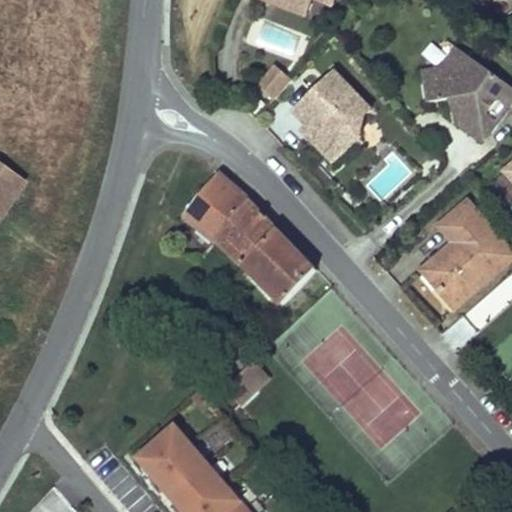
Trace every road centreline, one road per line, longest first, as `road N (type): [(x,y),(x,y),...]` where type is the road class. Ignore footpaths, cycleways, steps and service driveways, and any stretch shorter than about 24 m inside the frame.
road 1 (residential): [(511,457),(277,189),(229,149)]
road 2 (tertiary): [(23,412),(92,261),(132,133)]
road 3 (residential): [(107,511),(23,412)]
